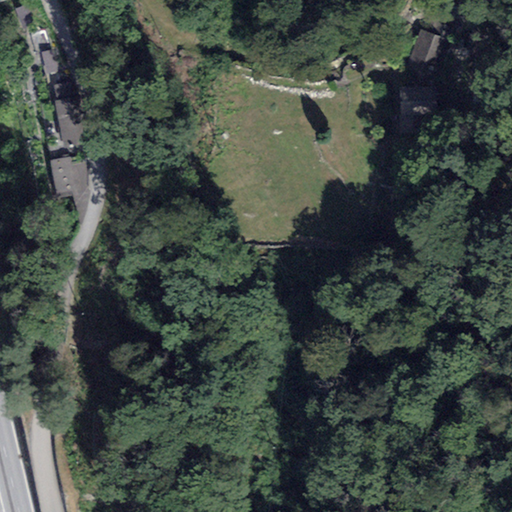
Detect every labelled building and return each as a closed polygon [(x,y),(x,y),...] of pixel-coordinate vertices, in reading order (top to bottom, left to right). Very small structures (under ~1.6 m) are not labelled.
[(449,41),(421,30),(408,64),(436,75),(449,41)] [(57,50),(43,53),(47,72),(61,69),(57,50)] [(70,83),(55,86),(58,101),(73,99),(70,83)] [(397,86),(397,128),(433,128),(433,86),(397,86)] [(55,102),(61,144),(84,141),(78,98),(73,99),(58,101),(55,102)] [(71,158),(51,161),(57,200),(90,194),(85,163),(72,165),(71,158)]
